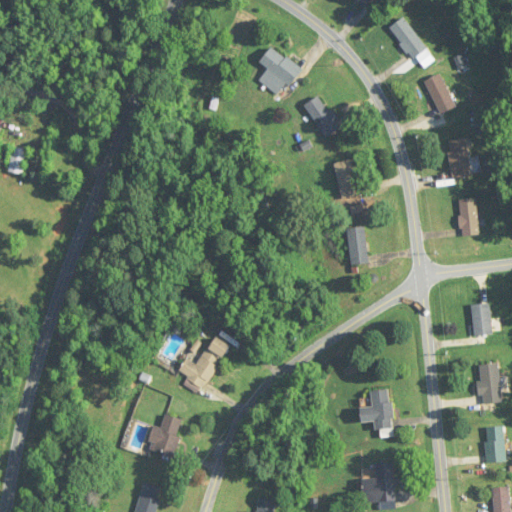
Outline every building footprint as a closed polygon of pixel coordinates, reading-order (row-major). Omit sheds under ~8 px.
[(411,59),(426,51),(407,17),(392,25),(411,59)] [(302,69),(272,46),(260,62),(269,69),(260,80),(281,97),(302,69)] [(425,81),(441,114),(457,106),(440,73),(425,81)] [(341,128),(320,95),(305,105),(326,138),(341,128)] [(454,179),(473,175),(466,138),(448,141),(454,179)] [(8,172),(24,175),(28,149),(13,146),(8,172)] [(333,165),(345,200),(362,194),(350,159),(333,165)] [(461,235),(479,235),(479,199),(461,199),(461,235)] [(352,265),(369,263),(365,227),(348,228),(352,265)] [(475,338),(493,336),(490,304),(472,305),(475,338)] [(231,347),(215,336),(196,365),(187,359),(178,373),(204,389),(231,347)] [(503,402),(498,363),(478,366),(483,405),(503,402)] [(393,428),(391,390),(372,391),(372,407),(361,408),(362,422),(375,421),(376,429),(393,428)] [(155,426),(148,448),(173,457),(185,421),(166,414),(161,428),(155,426)] [(487,427),(487,463),(506,463),(506,427),(487,427)] [(364,502),(397,501),(395,463),(377,464),(378,478),(363,479),(364,502)] [(135,511),(155,511),(163,488),(145,483),(135,511)] [(495,487),(494,511),(510,511),(511,487),(495,487)] [(275,511),(276,500),(258,499),(257,511),(275,511)]
